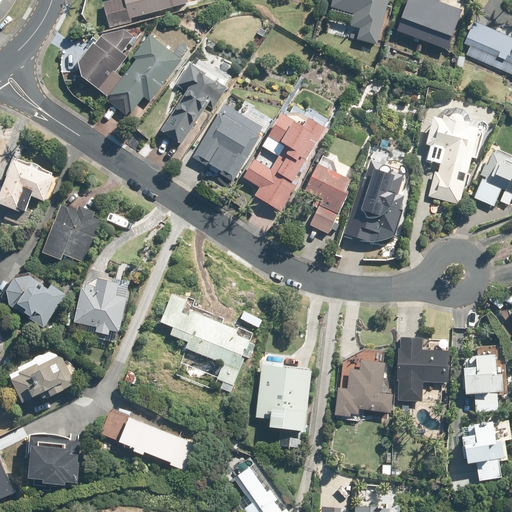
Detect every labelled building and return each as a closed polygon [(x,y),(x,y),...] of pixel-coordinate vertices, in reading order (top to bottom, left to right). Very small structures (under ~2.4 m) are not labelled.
[(111,0),(101,3),(108,29),(130,22),(129,18),(185,2),(184,0),(111,0)] [(350,26),(359,28),(356,40),(375,44),(385,0),(330,0),(329,7),(353,13),(350,26)] [(431,0),(404,0),(393,30),(443,49),(458,10),(431,0)] [(478,24),(465,53),(495,66),(497,63),(511,69),(511,27),(497,28),(496,32),(478,24)] [(98,90),(97,91),(104,96),(118,76),(113,73),(125,57),(119,53),(127,43),(129,45),(134,39),(119,28),(99,33),(92,43),(90,41),(76,60),(78,76),(98,90)] [(109,99),(107,102),(125,114),(127,111),(129,113),(142,96),(149,101),(179,60),(145,36),(130,56),(133,59),(120,77),(118,76),(104,96),(109,99)] [(184,91),(158,131),(179,144),(207,101),(215,106),(226,89),(189,65),(176,85),(184,91)] [(354,85),(351,91),(361,95),(364,89),(354,85)] [(171,108),(160,99),(135,128),(147,138),(171,108)] [(222,104),(191,156),(232,180),(258,136),(255,135),(260,127),(245,118),(222,104)] [(424,144),(428,145),(425,160),(439,163),(437,173),(433,172),(428,196),(459,203),(469,157),(475,158),(480,132),(482,132),(483,131),(485,130),(485,128),(486,126),(485,125),(484,123),(483,122),(482,121),(466,118),(464,113),(460,109),(452,107),(446,109),(440,116),(440,118),(430,116),(424,144)] [(260,145),(277,155),(268,169),(252,159),(242,177),(258,187),(253,196),(279,212),(295,186),(289,182),(322,129),(305,118),(300,126),(279,114),(260,145)] [(504,190),(499,201),(507,205),(511,193),(511,161),(491,152),(485,165),(484,164),(479,175),(485,177),(483,181),(481,180),(473,198),(491,206),(499,187),(504,190)] [(17,162),(1,204),(10,208),(5,218),(24,227),(30,212),(30,213),(36,198),(49,203),(58,179),(56,178),(57,175),(47,170),(45,169),(43,167),(41,166),(38,165),(35,165),(32,165),(22,161),(21,164),(17,162)] [(391,172),(392,168),(368,161),(360,187),(357,186),(343,232),(369,241),(372,231),(380,233),(381,231),(394,235),(402,210),(398,209),(402,196),(395,194),(401,175),(391,172)] [(321,199),(308,225),(327,233),(345,192),(341,190),(347,178),(314,163),(301,190),(321,199)] [(57,221),(45,252),(62,259),(64,254),(89,264),(106,224),(95,220),(98,213),(82,207),(81,211),(65,205),(58,222),(57,221)] [(40,287),(41,285),(26,275),(11,279),(3,291),(7,305),(23,315),(21,319),(28,324),(29,321),(42,328),(63,294),(48,284),(44,290),(40,287)] [(79,324),(102,328),(101,334),(113,336),(114,331),(124,333),(133,283),(118,280),(117,283),(101,281),(100,286),(89,285),(88,289),(85,288),(79,324)] [(215,379),(222,382),(219,388),(227,392),(241,359),(237,358),(241,347),(243,349),(246,340),(248,341),(251,333),(236,327),(234,331),(219,324),(222,318),(190,305),(192,300),(185,297),(184,300),(169,294),(158,321),(171,327),(168,334),(188,342),(185,349),(221,364),(215,379)] [(397,349),(395,380),(398,380),(397,400),(420,402),(420,381),(444,382),(446,351),(419,349),(420,339),(400,338),(399,349),(397,349)] [(390,394),(378,392),(382,363),(380,363),(381,353),(372,352),(371,362),(358,361),(357,370),(347,369),(344,390),(336,389),(333,415),(348,417),(349,413),(356,414),(357,409),(388,412),(390,394)] [(472,356),(472,357),(467,357),(468,368),(461,369),(463,394),(472,393),(474,412),(495,410),(494,392),(499,392),(497,373),(493,373),(492,354),(472,356)] [(24,376),(16,381),(27,402),(45,393),(47,399),(53,396),(54,397),(79,384),(64,355),(42,367),(40,364),(23,374),(24,376)] [(266,427),(279,428),(277,445),(298,447),(299,430),(301,431),(302,412),(305,412),(308,371),(280,369),(280,363),(259,361),(254,418),(267,418),(266,427)] [(132,449),(131,451),(140,455),(141,452),(168,463),(167,465),(182,471),(193,444),(127,417),(117,443),(132,449)] [(475,462),(477,480),(498,478),(496,458),(500,457),(497,441),(491,441),(488,422),(471,424),(471,426),(466,427),(467,436),(459,437),(460,444),(463,444),(465,463),(475,462)] [(22,477),(40,479),(39,483),(62,485),(62,481),(72,482),(76,441),(25,437),(22,477)] [(12,468),(0,474),(0,483),(15,475),(12,468)] [(243,509),(244,511),(284,511),(283,509),(278,511),(277,511),(270,501),(273,500),(267,490),(262,493),(246,468),(232,477),(249,505),(243,509)]
